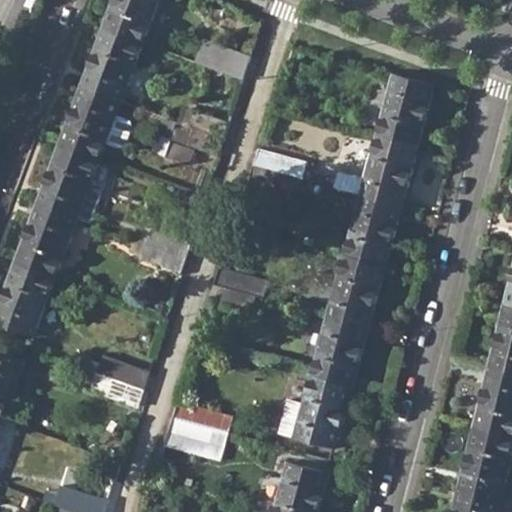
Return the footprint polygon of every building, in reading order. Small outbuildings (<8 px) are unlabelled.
[(24,0),(22,7),(30,10),(34,1),(34,0),(24,0)] [(113,0),(102,29),(142,44),(159,0),(113,0)] [(80,87),(121,102),(142,44),(102,29),(80,87)] [(204,67),(242,81),(247,65),(210,51),(204,67)] [(378,135),(419,146),(436,85),(395,74),(378,135)] [(59,145),(99,159),(105,143),(115,116),(121,102),(80,87),(59,145)] [(193,128),(224,139),(229,124),(190,110),(184,125),(193,128)] [(129,121),(115,116),(105,143),(119,148),(124,145),(131,127),(129,121)] [(188,146),(219,156),(224,139),(193,128),(188,146)] [(362,195),(402,206),(419,146),(378,135),(362,195)] [(36,204),(77,219),(99,159),(59,145),(36,204)] [(252,164),(300,179),(306,162),(257,149),(252,164)] [(247,182),(296,196),(300,179),(252,164),(247,182)] [(346,255),(386,265),(402,206),(362,195),(346,255)] [(15,262),(55,277),(77,219),(36,204),(15,262)] [(146,244),(186,258),(191,243),(152,229),(146,244)] [(141,258),(181,272),(186,258),(146,244),(141,258)] [(329,315),(369,326),(386,265),(346,255),(329,315)] [(0,301),(0,322),(34,335),(55,277),(15,262),(0,301)] [(255,295),(263,297),(268,280),(220,267),(214,284),(225,286),(255,295)] [(220,302),(251,311),(255,295),(225,286),(220,302)] [(489,366),(511,371),(511,308),(504,307),(489,366)] [(312,376),(352,387),(369,326),(329,315),(312,376)] [(0,418),(3,420),(25,359),(0,350),(0,418)] [(104,355),(98,373),(145,390),(150,372),(104,355)] [(474,427),(511,436),(511,371),(489,366),(474,427)] [(90,389),(139,407),(145,390),(98,373),(87,369),(83,379),(91,382),(90,389)] [(296,437),(335,448),(352,387),(312,376),(296,437)] [(173,417),(214,428),(219,413),(178,401),(173,417)] [(168,431),(210,442),(214,428),(173,417),(168,431)] [(460,487),(502,497),(511,454),(511,436),(474,427),(460,487)] [(275,511),(318,511),(329,472),(291,461),(275,511)] [(453,511),(497,511),(502,497),(460,487),(453,511)] [(59,506),(74,511),(105,511),(107,507),(61,490),(55,505),(59,506)]
